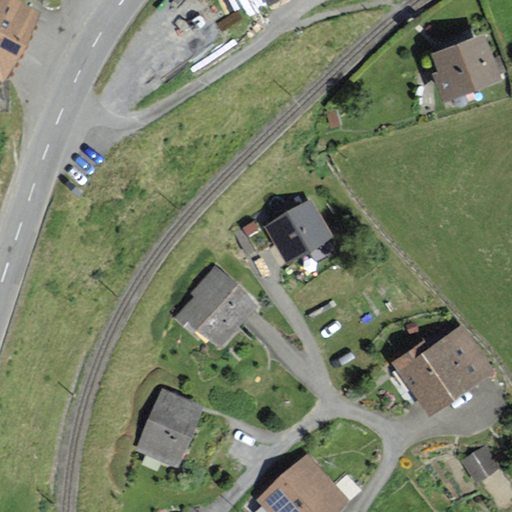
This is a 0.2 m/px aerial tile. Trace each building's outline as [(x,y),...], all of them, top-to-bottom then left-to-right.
[(36,13),(9,0),(0,0),(0,73),(3,75),(36,13)] [(492,60),(484,38),(435,54),(442,73),(436,75),(444,98),(498,80),(496,74),(504,71),(499,58),(492,60)] [(331,236),(312,203),(270,228),(289,261),(331,236)] [(257,307),(219,271),(196,294),(199,298),(180,319),(191,330),(197,324),(220,346),(257,307)] [(490,369),(462,330),(431,352),(425,344),(396,364),(430,411),(490,369)] [(201,409),(165,393),(141,448),(177,463),(201,409)] [(497,469),(485,448),(462,461),(474,482),(497,469)] [(330,511),(345,499),(310,459),(262,502),(271,511),(330,511)]
